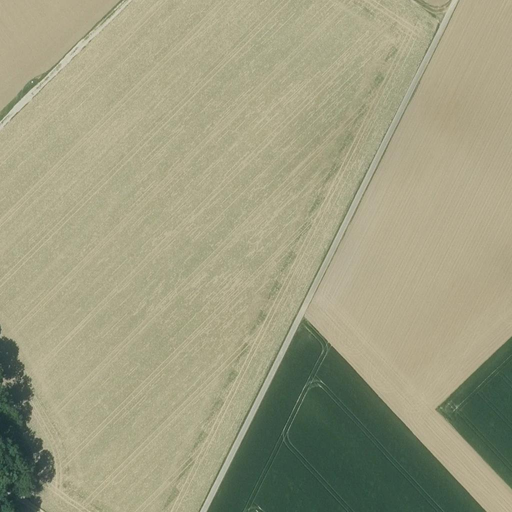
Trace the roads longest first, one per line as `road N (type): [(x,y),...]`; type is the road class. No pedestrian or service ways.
road 1 (track): [(201,511),(444,19)]
road 2 (track): [(138,0),(0,141)]
